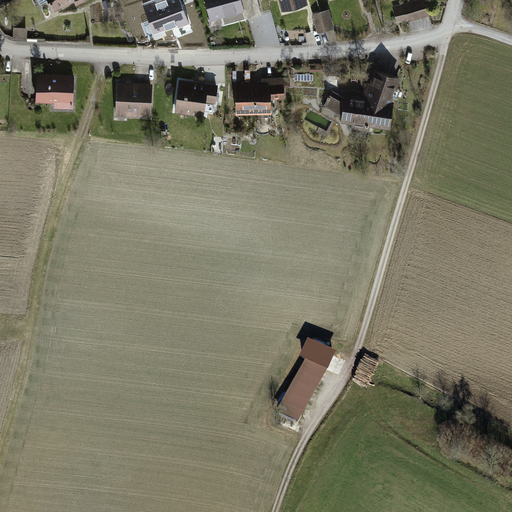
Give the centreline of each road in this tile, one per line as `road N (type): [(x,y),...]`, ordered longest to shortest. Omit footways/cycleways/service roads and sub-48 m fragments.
road 1 (track): [(447,35),(352,362),(309,427),(274,511)]
road 2 (residential): [(457,0),(447,35),(329,54),(148,59),(0,47)]
road 3 (track): [(0,432),(46,223),(105,57)]
